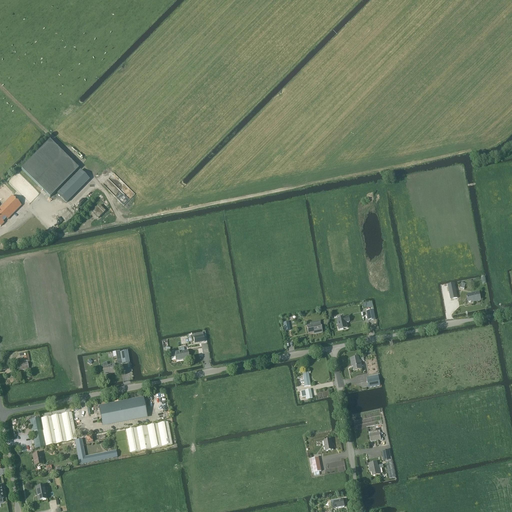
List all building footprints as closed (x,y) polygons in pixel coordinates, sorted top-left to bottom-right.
[(50,198),(79,169),(50,140),(21,169),(50,198)] [(75,194),(89,179),(81,172),(59,194),(66,202),(74,193),(75,194)] [(7,220),(21,206),(12,196),(3,206),(0,208),(0,225),(1,227),(4,223),(3,222),(7,219),(7,220)] [(98,219),(105,212),(99,206),(92,213),(98,219)] [(454,283),(448,285),(451,299),(457,298),(454,283)] [(474,302),(481,301),(479,292),(467,295),(468,302),(473,301),(474,302)] [(374,310),(367,311),(369,321),(375,319),(374,310)] [(349,317),(337,319),(339,330),(347,328),(346,323),(350,322),(349,317)] [(312,326),(307,327),(308,333),(313,332),(314,334),(322,333),(320,322),(311,323),(312,326)] [(203,334),(193,335),(195,344),(205,342),(203,334)] [(128,351),(120,352),(122,364),(129,363),(128,351)] [(175,352),(170,353),(171,358),(175,358),(176,361),(189,358),(188,351),(175,353),(175,352)] [(28,353),(20,355),(20,358),(23,357),(24,363),(30,362),(28,353)] [(358,357),(350,359),(352,365),(353,365),(354,371),(362,370),(361,361),(364,361),(363,357),(359,358),(358,357)] [(18,371),(28,369),(27,362),(17,364),(18,371)] [(107,363),(103,363),(103,366),(104,375),(116,373),(114,364),(107,366),(107,363)] [(310,386),(309,376),(308,373),(302,374),(303,380),(300,380),(301,383),(304,383),(304,387),(310,386)] [(378,375),(367,378),(369,388),(380,386),(378,375)] [(305,391),(299,392),(301,401),(307,400),(308,399),(311,399),(312,398),(311,390),(305,391)] [(142,398),(99,407),(101,418),(145,409),(142,398)] [(71,413),(30,421),(32,432),(42,430),(45,447),(46,447),(46,449),(51,448),(51,446),(77,440),(71,413)] [(168,423),(126,431),(130,453),(172,445),(168,423)] [(380,430),(369,432),(369,435),(371,442),(381,440),(379,433),(381,433),(380,430)] [(325,451),(333,450),(331,440),(324,441),(325,451)] [(84,449),(76,451),(79,465),(118,458),(116,450),(85,456),(84,449)] [(389,450),(382,451),(384,461),(386,461),(389,479),(396,478),(392,460),(391,460),(389,450)] [(34,466),(43,464),(41,454),(32,456),(34,466)] [(316,458),(309,459),(312,473),(318,472),(321,471),(319,458),(316,458)] [(380,469),(383,468),(382,466),(378,466),(377,463),(369,464),(370,471),(371,470),(372,476),(381,475),(380,469)] [(38,501),(47,500),(45,486),(36,488),(38,501)] [(341,499),(331,501),(332,509),(336,508),(336,509),(345,507),(343,500),(341,501),(341,499)]
